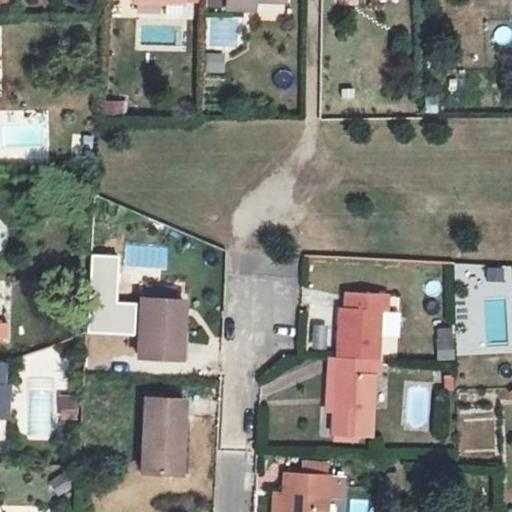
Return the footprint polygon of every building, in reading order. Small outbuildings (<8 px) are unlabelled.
[(140,0),(161,2),(161,15),(179,16),(179,3),(194,2),(193,0),(140,0)] [(284,16),(285,6),(257,5),(256,16),(284,16)] [(208,46),(235,46),(235,19),(208,19),(208,46)] [(205,54),(205,73),(222,73),(223,55),(205,54)] [(338,307),(335,357),(367,358),(378,359),(380,312),(385,312),(386,296),(345,293),(344,307),(338,307)] [(138,297),(135,356),(178,358),(181,300),(138,297)] [(435,330),(437,361),(452,360),(450,329),(435,330)] [(335,357),(327,357),(325,411),(333,412),(335,357)] [(333,412),(332,434),(335,434),(355,435),(366,436),(369,436),(371,374),(366,374),(367,358),(335,357),(333,412)] [(377,374),(378,359),(367,358),(366,374),(371,374),(377,374)] [(179,474),(182,397),(142,395),(139,472),(179,474)] [(78,396),(65,396),(64,418),(77,419),(78,396)] [(324,511),(325,497),(339,498),(340,477),(326,477),(285,474),(283,474),(282,496),(281,511),(324,511)] [(281,511),(282,496),(271,495),(270,511),(281,511)]
